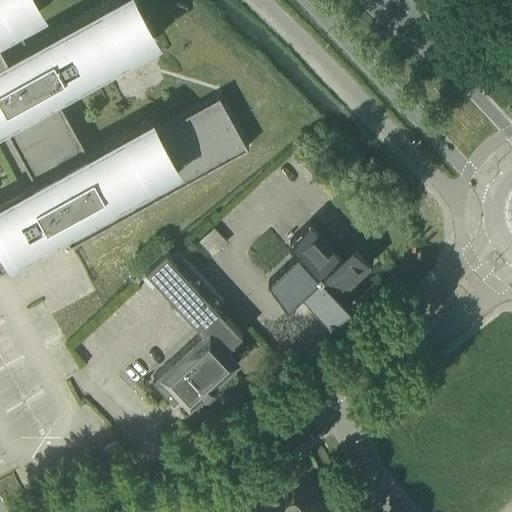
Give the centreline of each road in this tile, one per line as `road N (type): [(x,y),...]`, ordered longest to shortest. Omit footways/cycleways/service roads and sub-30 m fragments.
road 1 (unclassified): [(40,511),(202,454),(317,396)]
road 2 (tertiary): [(304,0),(492,202)]
road 3 (tertiary): [(511,138),(383,0)]
road 4 (unclassified): [(496,239),(411,313),(386,351)]
road 5 (unclassified): [(386,351),(427,334),(511,268)]
road 6 (unclassified): [(400,511),(317,396)]
